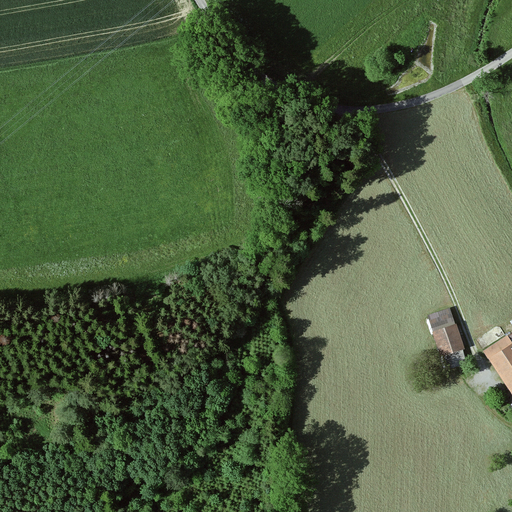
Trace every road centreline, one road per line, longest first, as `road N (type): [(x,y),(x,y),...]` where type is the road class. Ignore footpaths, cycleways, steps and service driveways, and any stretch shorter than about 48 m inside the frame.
road 1 (unclassified): [(511,53),(425,98),(335,108),(266,80),(198,0)]
road 2 (track): [(470,338),(412,209),(351,110)]
road 3 (track): [(276,86),(290,194),(283,232)]
